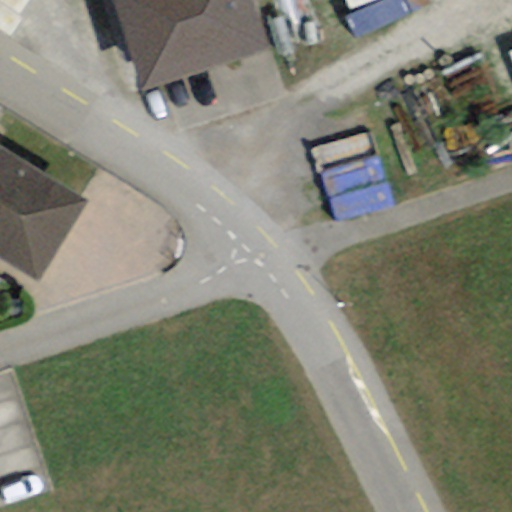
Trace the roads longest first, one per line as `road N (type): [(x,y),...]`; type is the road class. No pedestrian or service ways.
road 1 (residential): [(269,259),(148,161),(0,67)]
road 2 (residential): [(405,511),(269,259)]
road 3 (residential): [(269,259),(0,347)]
